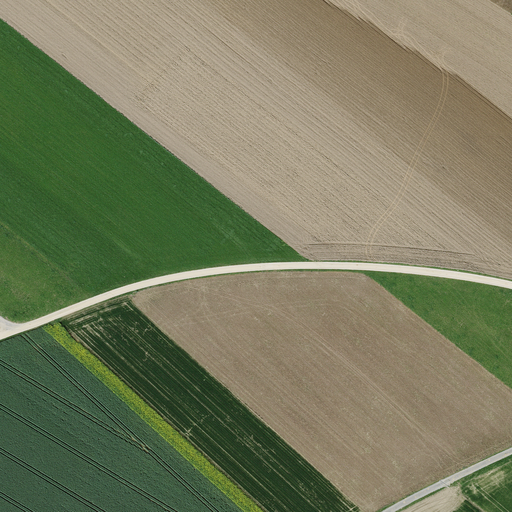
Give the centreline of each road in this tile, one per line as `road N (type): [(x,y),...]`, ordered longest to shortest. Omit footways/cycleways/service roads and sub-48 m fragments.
road 1 (track): [(511,284),(382,267),(207,271),(116,292),(0,335)]
road 2 (track): [(388,511),(511,451)]
